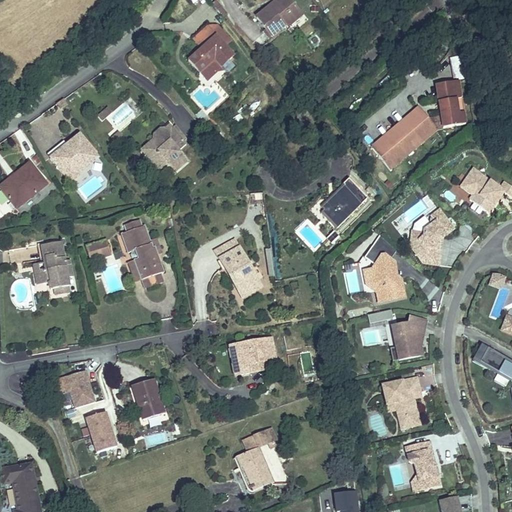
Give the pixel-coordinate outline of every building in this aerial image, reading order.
[(227,13),(216,0),(213,3),(224,16),(224,15),(227,13)] [(302,15),(290,0),(285,0),(282,4),(274,10),(273,10),(270,6),(270,5),(256,17),(272,37),(286,25),(288,27),(302,15)] [(281,3),(278,0),(276,0),(270,5),(270,6),(273,10),(274,10),(282,4),(281,3)] [(217,35),(226,46),(231,41),(218,26),(207,27),(194,38),(202,47),(217,35)] [(226,46),(217,35),(202,47),(187,60),(199,74),(214,60),(221,68),(235,55),(226,46)] [(453,59),(456,82),(461,82),(461,80),(468,79),(465,57),(453,59)] [(461,81),(438,84),(440,102),(450,101),(451,104),(444,105),(444,104),(441,105),(441,107),(444,107),(444,106),(451,105),(451,109),(441,110),(444,127),(466,124),(465,113),(459,114),(456,94),(462,93),(461,81)] [(107,108),(97,116),(101,121),(111,112),(107,108)] [(404,127),(410,134),(415,130),(410,123),(419,115),(418,113),(403,125),(404,127)] [(436,136),(419,115),(410,123),(415,130),(410,134),(421,148),(436,136)] [(188,161),(178,151),(186,145),(181,140),(178,136),(173,129),(172,128),(169,125),(164,129),(162,134),(158,138),(156,136),(140,150),(150,161),(151,161),(157,156),(162,161),(166,161),(168,163),(175,172),(188,161)] [(400,142),(395,135),(404,127),(403,125),(387,137),(395,146),(400,142)] [(184,137),(174,126),(172,128),(173,129),(178,136),(181,140),(184,137)] [(410,134),(404,127),(395,135),(400,142),(395,146),(406,160),(421,148),(410,134)] [(162,134),(164,129),(158,129),(154,133),(156,136),(158,138),(162,134)] [(80,134),(50,158),(70,183),(79,175),(78,174),(76,172),(77,165),(94,151),(80,134)] [(395,146),(387,137),(370,151),(377,160),(382,156),(377,149),(384,143),(389,150),(395,146)] [(382,156),(377,160),(388,174),(406,160),(395,146),(389,150),(384,143),(377,149),(382,156)] [(99,157),(94,151),(77,165),(76,172),(78,174),(99,157)] [(158,171),(168,163),(166,161),(162,161),(157,156),(151,161),(150,161),(157,169),(158,171)] [(17,210),(48,184),(31,164),(16,176),(18,179),(19,179),(2,192),(9,200),(16,209),(17,210)] [(467,189),(477,174),(471,170),(459,188),(471,196),(468,200),(471,203),(476,195),(467,189)] [(0,189),(2,192),(19,179),(18,179),(16,176),(15,174),(8,179),(0,186),(0,189)] [(502,192),(511,199),(511,197),(511,188),(503,182),(498,189),(477,174),(467,189),(476,195),(471,203),(487,214),(497,200),(500,196),(502,192)] [(368,198),(358,188),(349,179),(343,184),(345,187),(335,196),(335,200),(332,203),(327,203),(322,208),(323,210),(322,212),(327,217),(331,217),(340,226),(368,198)] [(335,200),(335,196),(345,187),(343,184),(320,206),(322,208),(327,203),(332,203),(335,200)] [(429,217),(430,218),(429,220),(428,222),(428,223),(429,225),(422,231),(421,236),(408,247),(420,263),(436,265),(439,245),(436,244),(437,240),(451,229),(437,210),(429,217)] [(340,226),(332,218),(331,217),(327,217),(322,212),(320,213),(336,229),(340,226)] [(152,248),(150,241),(145,226),(142,227),(140,220),(124,226),(127,233),(121,235),(127,253),(131,252),(132,253),(130,254),(131,259),(134,258),(135,261),(134,261),(140,278),(141,280),(142,280),(160,273),(164,272),(157,253),(155,247),(152,248)] [(340,236),(334,231),(330,235),(335,241),(340,236)] [(408,247),(421,236),(421,233),(410,232),(408,247)] [(335,241),(330,235),(327,238),(332,244),(335,241)] [(388,261),(394,252),(377,238),(362,260),(376,269),(375,270),(366,277),(368,287),(374,291),(377,304),(403,297),(399,281),(389,283),(387,274),(393,265),(388,261)] [(161,252),(157,239),(150,241),(152,248),(155,247),(157,253),(160,252),(161,252)] [(111,254),(106,240),(101,242),(103,249),(99,250),(102,257),(110,255),(111,254)] [(239,249),(234,240),(215,251),(220,260),(239,249)] [(68,278),(65,261),(61,242),(43,246),(42,246),(45,258),(45,259),(47,259),(48,262),(48,263),(49,269),(35,272),(37,285),(47,283),(49,282),(52,282),(54,289),(55,289),(67,286),(69,286),(68,278)] [(102,257),(99,250),(103,249),(101,242),(86,247),(91,261),(102,257)] [(258,280),(239,249),(220,260),(229,276),(231,275),(240,291),(258,280)] [(73,277),(70,260),(69,260),(65,261),(68,278),(72,277),(73,277)] [(140,278),(134,261),(128,263),(134,282),(135,283),(141,280),(140,278)] [(49,269),(48,263),(48,262),(33,265),(35,271),(35,272),(49,269)] [(399,281),(393,265),(387,274),(389,283),(399,281)] [(364,288),(375,294),(374,291),(368,287),(366,277),(375,270),(360,273),(364,288)] [(163,282),(160,273),(142,280),(145,288),(163,282)] [(488,284),(499,289),(504,278),(498,275),(493,274),(488,284)] [(262,287),(258,280),(240,291),(240,292),(244,297),(262,287)] [(69,292),(67,287),(67,286),(55,289),(55,290),(56,295),(68,292),(69,292)] [(511,320),(503,317),(497,331),(510,337),(511,331),(511,320)] [(421,337),(425,322),(408,319),(406,325),(390,328),(394,349),(398,354),(400,361),(421,357),(417,338),(421,337)] [(233,346),(238,372),(249,369),(248,364),(264,362),(275,360),(271,339),(233,346)] [(486,349),(480,345),(472,360),(478,363),(486,349)] [(266,370),(264,362),(248,364),(249,369),(238,372),(233,346),(229,347),(235,376),(266,370)] [(400,361),(398,354),(394,349),(388,350),(391,363),(400,361)] [(511,362),(486,349),(478,363),(511,381),(511,380),(511,388),(511,389),(511,362)] [(478,363),(477,366),(509,383),(511,381),(478,363)] [(85,372),(56,381),(60,395),(70,392),(75,409),(95,403),(85,372)] [(381,388),(385,406),(397,403),(401,420),(405,419),(408,429),(419,426),(412,400),(406,401),(404,396),(419,392),(415,379),(381,388)] [(154,380),(132,388),(144,422),(166,414),(154,380)] [(70,392),(60,395),(66,412),(75,409),(70,392)] [(420,398),(419,392),(404,396),(406,401),(412,400),(420,398)] [(385,406),(387,414),(395,412),(400,431),(408,429),(405,419),(401,420),(397,403),(385,406)] [(105,413),(85,419),(96,454),(116,447),(112,435),(109,436),(106,426),(109,425),(105,413)] [(43,437),(24,424),(20,431),(39,443),(43,437)] [(280,446),(272,428),(268,429),(268,430),(272,439),(273,441),(273,442),(270,443),(273,449),(275,448),(280,446)] [(272,439),(268,430),(268,429),(262,432),(267,444),(270,443),(273,442),(273,441),(272,439)] [(267,444),(262,432),(253,435),(253,436),(258,448),(267,444)] [(275,484),(258,448),(253,436),(253,435),(242,440),(248,452),(236,457),(236,458),(241,468),(243,467),(253,490),(263,486),(264,489),(275,484)] [(424,490),(434,488),(429,467),(423,464),(422,460),(427,459),(423,444),(399,450),(402,464),(408,468),(412,484),(422,482),(424,490)] [(39,511),(31,465),(2,470),(4,484),(14,483),(20,511),(16,511),(39,511)] [(424,490),(422,482),(412,484),(411,478),(405,486),(407,494),(424,490)] [(358,511),(355,491),(334,494),(336,511),(339,511),(341,511),(340,511),(358,511)] [(453,511),(451,500),(433,504),(435,511),(453,511)]
